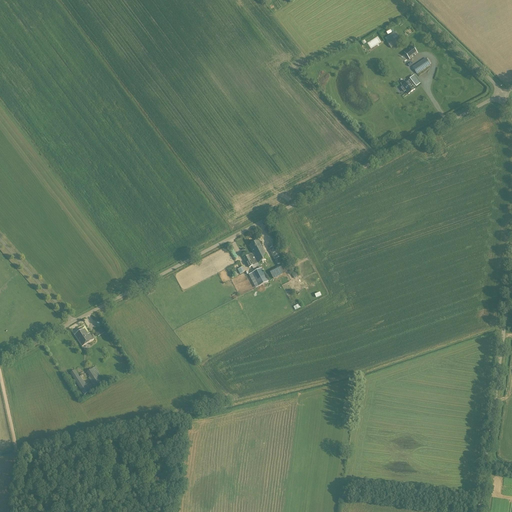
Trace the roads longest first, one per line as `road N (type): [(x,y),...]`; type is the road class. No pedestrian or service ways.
road 1 (unclassified): [(0,360),(500,95)]
road 2 (unclassified): [(480,511),(511,267)]
road 3 (track): [(9,511),(16,451),(0,375)]
road 4 (unclassified): [(500,95),(407,0)]
